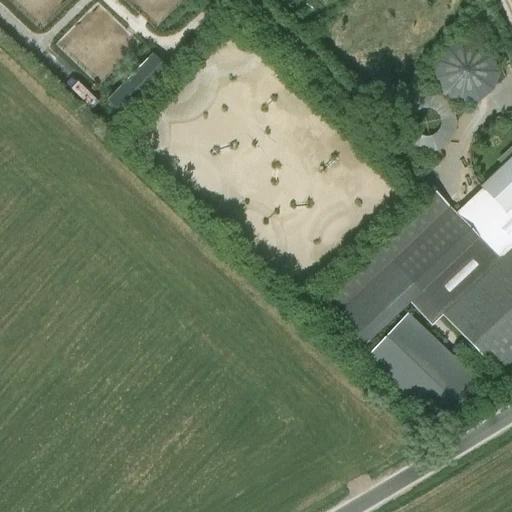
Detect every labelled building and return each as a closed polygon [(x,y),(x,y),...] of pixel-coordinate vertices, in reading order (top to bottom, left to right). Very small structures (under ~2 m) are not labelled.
[(44,50),(80,17),(70,6),(34,40),(44,50)] [(453,40),(433,88),(485,109),(504,61),(453,40)] [(153,52),(109,100),(124,114),(168,65),(153,52)] [(455,148),(456,114),(429,113),(428,137),(421,137),(421,147),(455,148)] [(511,159),(483,187),(505,211),(511,204),(511,159)] [(441,317),(499,261),(435,193),(320,303),(361,347),(408,303),(430,327),(441,317)] [(511,249),(499,261),(441,317),(500,379),(511,366),(511,249)]
